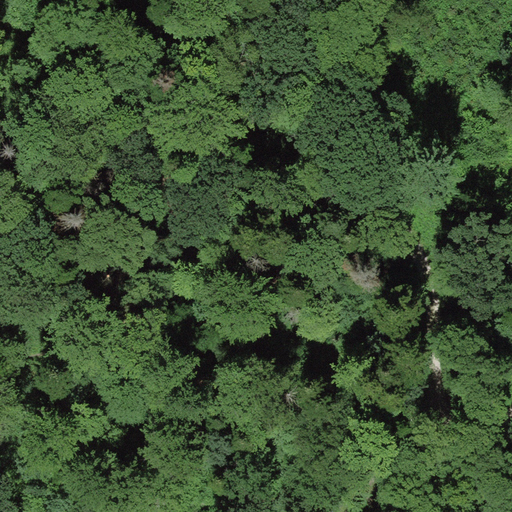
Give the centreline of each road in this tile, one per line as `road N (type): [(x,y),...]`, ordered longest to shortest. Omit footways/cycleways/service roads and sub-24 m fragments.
road 1 (track): [(442,449),(429,270),(347,154),(379,0)]
road 2 (track): [(339,511),(365,481),(442,449)]
